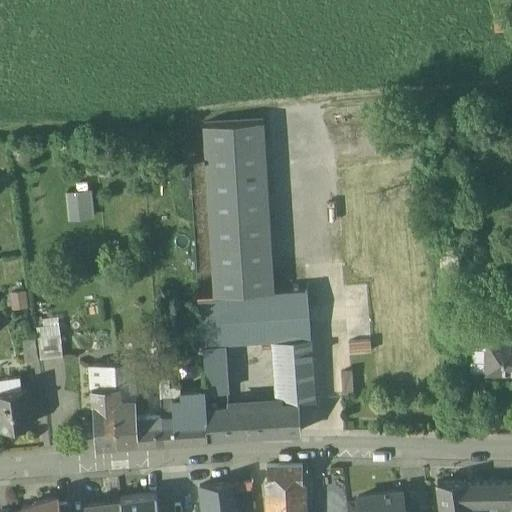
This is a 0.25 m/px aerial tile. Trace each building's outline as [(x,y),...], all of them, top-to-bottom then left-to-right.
[(265,122),(205,126),(215,296),(274,293),(265,122)] [(66,192),(67,220),(94,218),(93,190),(66,192)] [(457,238),(438,240),(442,276),(460,275),(457,238)] [(215,296),(198,297),(201,346),(204,345),(207,393),(227,391),(224,344),(278,340),(280,388),(314,386),(308,290),(274,293),(215,296)] [(59,326),(37,328),(38,337),(60,335),(59,326)] [(486,332),(470,332),(470,348),(482,348),(486,348),(486,332)] [(511,340),(506,341),(506,332),(486,332),(486,348),(486,373),(511,373),(511,340)] [(60,335),(38,337),(41,360),(63,357),(60,335)] [(36,339),(23,341),(26,362),(39,360),(36,339)] [(482,348),(470,348),(470,370),(472,373),(486,373),(486,348),(482,348)] [(158,360),(133,362),(134,381),(159,378),(158,360)] [(119,362),(90,365),(92,387),(134,384),(134,381),(133,362),(119,362)] [(0,378),(0,391),(23,388),(21,376),(0,378)] [(134,384),(92,387),(95,431),(96,445),(117,444),(114,401),(135,400),(134,384)] [(314,386),(280,388),(281,403),(281,412),(276,412),(277,434),(301,432),(299,407),(316,406),(314,386)] [(181,396),(160,398),(161,414),(164,441),(207,438),(206,408),(204,387),(181,389),(181,396)] [(23,388),(0,391),(0,428),(33,424),(28,388),(23,388)] [(227,391),(207,393),(207,408),(206,408),(207,438),(261,434),(260,404),(228,406),(227,391)] [(135,400),(114,401),(117,444),(164,441),(161,414),(137,415),(135,400)] [(281,403),(260,404),(261,434),(277,434),(276,412),(281,412),(281,403)] [(94,419),(85,420),(86,432),(95,431),(94,419)] [(303,465),(283,465),(267,465),(268,488),(303,488),(302,467),(303,467),(303,465)] [(233,511),(230,481),(200,486),(203,511),(233,511)] [(511,481),(466,482),(466,481),(437,482),(441,511),(471,511),(470,503),(474,503),(474,502),(491,502),(491,507),(511,506),(511,481)] [(303,511),(303,488),(268,488),(269,511),(303,511)] [(404,511),(402,491),(358,497),(360,511),(404,511)] [(57,497),(22,507),(22,509),(23,511),(58,511),(58,504),(57,497)] [(153,511),(152,497),(120,499),(121,511),(153,511)] [(119,500),(87,504),(87,503),(85,503),(86,511),(121,511),(120,499),(119,499),(119,500)] [(70,511),(69,502),(58,504),(58,511),(70,511)]
